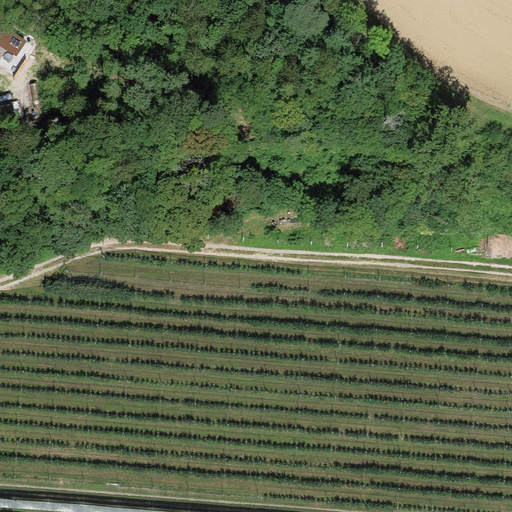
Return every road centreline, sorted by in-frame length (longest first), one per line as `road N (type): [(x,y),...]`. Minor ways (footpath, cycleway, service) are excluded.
road 1 (track): [(511,271),(138,242),(0,282)]
road 2 (track): [(266,511),(0,488)]
